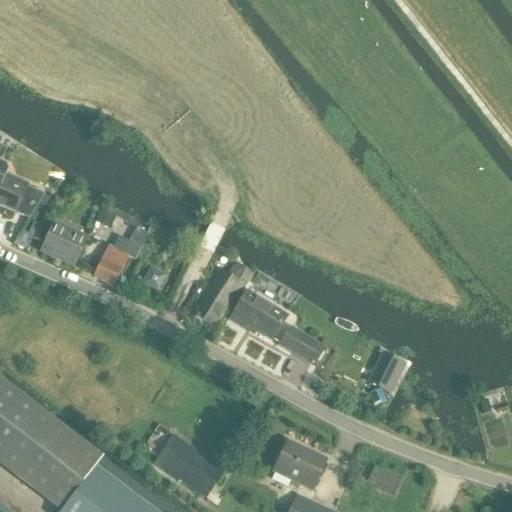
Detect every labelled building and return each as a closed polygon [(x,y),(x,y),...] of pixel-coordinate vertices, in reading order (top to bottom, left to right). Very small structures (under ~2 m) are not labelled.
[(29,219),(43,197),(26,189),(27,186),(5,177),(7,171),(5,166),(0,164),(0,208),(15,215),(15,214),(29,219)] [(43,197),(29,219),(32,221),(34,222),(49,200),(48,200),(43,197)] [(43,228),(33,224),(32,223),(27,234),(27,235),(38,240),(43,228)] [(74,268),(86,241),(53,226),(41,253),(74,268)] [(109,248),(94,279),(113,288),(122,269),(128,258),(134,261),(136,258),(147,235),(137,230),(129,244),(119,239),(113,250),(109,248)] [(232,308),(246,283),(251,275),(234,264),(226,277),(220,274),(195,318),(215,329),(228,306),(232,308)] [(272,342),(287,318),(248,294),(231,322),(247,331),(249,328),(272,342)] [(313,368),(323,350),(291,330),(280,347),(313,368)] [(384,356),(375,374),(394,383),(403,366),(384,356)] [(0,397),(8,387),(0,380),(0,397)] [(374,409),(374,408),(385,404),(380,392),(369,397),(374,408),(374,409)] [(487,402),(479,404),(482,415),(490,413),(487,402)] [(206,499),(209,495),(224,472),(173,437),(155,464),(205,499),(206,499)] [(311,493),(326,462),(288,444),(273,475),(311,493)] [(327,511),(296,497),(289,511),(327,511)]
